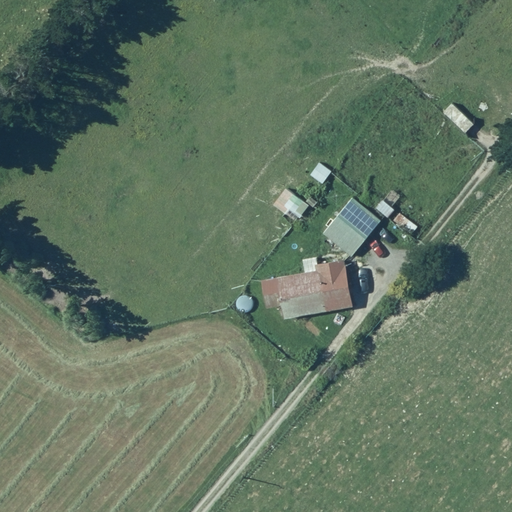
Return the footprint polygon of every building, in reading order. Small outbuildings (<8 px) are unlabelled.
[(333,169),(317,157),(306,172),(322,183),(333,169)] [(284,183),(271,200),(285,210),(288,206),(299,214),(308,201),(284,183)] [(382,196),(374,205),(386,216),(394,208),(391,206),(399,198),(392,192),(385,199),(382,196)] [(353,195),(323,230),(350,253),(380,218),(353,195)] [(416,226),(396,210),(389,219),(408,235),(416,226)] [(279,302),(282,315),(350,303),(340,251),(302,258),(304,269),(260,277),(265,305),(279,302)]
